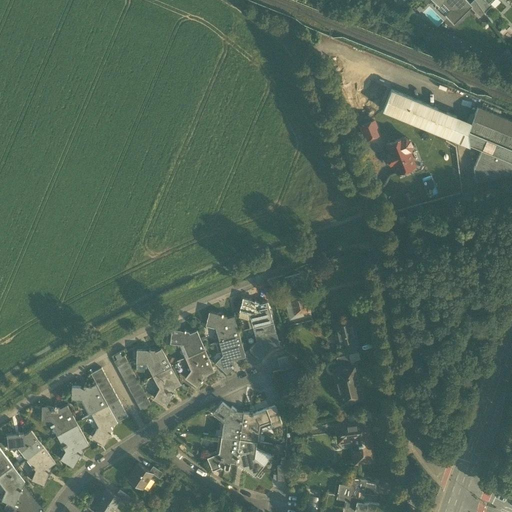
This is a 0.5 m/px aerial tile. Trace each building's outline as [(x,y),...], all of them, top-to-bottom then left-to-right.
[(445,15),(453,24),(470,7),(472,5),(470,3),(466,0),(432,0),(439,7),(443,3),(450,10),(445,15)] [(484,12),(475,0),(472,0),(470,3),(472,5),(470,7),(480,16),(484,12)] [(475,0),(484,12),(492,4),(487,0),(475,0)] [(438,8),(445,15),(450,10),(443,3),(439,7),(438,8)] [(511,53),(507,48),(495,58),(511,65),(511,53)] [(383,109),(448,136),(456,116),(391,89),(383,109)] [(511,146),(511,119),(477,106),(471,122),(468,129),(511,146)] [(470,145),(469,143),(467,131),(468,129),(471,122),(456,116),(448,136),(470,145)] [(374,120),(361,125),(366,139),(379,133),(374,120)] [(511,173),(511,146),(468,129),(467,131),(469,143),(481,148),(474,167),(477,180),(511,173)] [(404,136),(386,143),(390,152),(387,153),(391,164),(394,162),(397,171),(415,164),(408,148),(404,138),(404,136)] [(267,277),(270,289),(285,285),(284,278),(282,271),(274,274),(267,277)] [(300,273),(292,275),(296,288),(287,291),(290,299),(287,300),(289,305),(287,306),(290,315),(294,314),(295,318),(303,316),(302,312),(310,310),(308,304),(310,304),(307,292),(305,293),(300,273)] [(285,285),(287,291),(296,288),(292,275),(284,278),(285,285)] [(249,314),(253,327),(273,321),(268,301),(259,303),(259,301),(243,297),(240,311),(249,314)] [(215,327),(219,341),(240,335),(234,315),(227,317),(227,316),(209,311),(206,325),(215,327)] [(248,319),(249,314),(240,311),(238,317),(248,319)] [(339,342),(345,340),(356,338),(355,335),(356,335),(355,330),(354,330),(352,320),(335,324),(339,342)] [(279,344),(273,321),(253,327),(257,340),(250,348),(260,357),(271,346),(279,344)] [(182,344),(187,356),(205,348),(197,330),(190,333),(189,331),(186,331),(186,329),(184,329),(184,330),(172,329),(170,343),(182,344)] [(246,356),(240,335),(219,341),(222,350),(223,354),(216,362),(227,372),(235,364),(234,359),(246,356)] [(358,345),(356,338),(345,340),(347,348),(355,346),(358,345)] [(338,350),(339,356),(351,353),(357,351),(355,346),(347,348),(338,350)] [(152,375),(153,375),(171,365),(162,348),(155,351),(154,349),(151,349),(150,348),(149,348),(149,349),(136,349),(136,363),(146,363),(148,367),(149,366),(153,374),(152,375)] [(214,370),(205,348),(187,356),(186,357),(191,370),(185,378),(196,386),(204,376),(203,374),(206,373),(206,374),(214,370)] [(212,356),(216,362),(223,354),(222,350),(216,352),(212,356)] [(358,351),(357,351),(351,353),(353,361),(360,359),(358,351)] [(353,361),(351,353),(339,356),(336,356),(338,367),(354,364),(353,361)] [(127,360),(125,355),(114,361),(117,366),(127,360)] [(277,358),(280,370),(292,367),(289,355),(277,358)] [(130,366),(127,360),(117,366),(120,371),(130,366)] [(339,393),(341,403),(363,397),(355,363),(354,364),(338,367),(344,391),(339,393)] [(181,384),(171,365),(153,375),(153,376),(154,376),(158,384),(157,384),(159,388),(154,397),(166,404),(175,389),(174,388),(181,384)] [(133,371),(130,366),(120,371),(123,377),(133,371)] [(91,373),(94,379),(105,373),(102,367),(91,373)] [(136,376),(133,371),(123,377),(126,382),(136,376)] [(97,383),(97,384),(108,378),(105,373),(94,379),(97,383)] [(154,389),(157,386),(150,375),(143,380),(149,389),(152,387),(154,389)] [(139,382),(136,376),(126,382),(129,388),(139,382)] [(97,384),(100,389),(111,384),(108,378),(97,384)] [(142,387),(139,382),(129,388),(132,393),(142,387)] [(90,414),(92,413),(108,404),(106,400),(103,395),(100,389),(97,384),(97,383),(91,386),(86,386),(86,385),(84,385),(84,386),(84,388),(81,388),(81,386),(72,386),(71,400),(82,400),(90,414)] [(100,389),(103,395),(113,389),(111,384),(100,389)] [(145,393),(142,387),(132,393),(134,398),(145,393)] [(108,404),(109,405),(119,399),(116,394),(113,389),(103,395),(106,400),(108,404)] [(148,398),(145,393),(134,398),(137,404),(148,398)] [(151,403),(148,398),(137,404),(140,409),(151,403)] [(109,405),(111,410),(122,405),(119,399),(109,405)] [(223,427),(221,436),(239,439),(243,415),(236,414),(237,409),(232,405),(230,408),(223,401),(214,412),(221,418),(223,416),(226,419),(225,427),(223,427)] [(52,420),(59,434),(78,424),(67,404),(60,408),(59,406),(42,406),(42,420),(52,420)] [(109,405),(108,404),(92,413),(99,426),(92,437),(104,444),(111,433),(112,434),(112,433),(111,432),(112,429),(111,426),(118,422),(117,421),(114,416),(111,410),(109,405)] [(266,408),(272,422),(281,419),(276,404),(266,408)] [(111,410),(114,416),(125,410),(122,405),(111,410)] [(243,415),(239,439),(257,441),(259,425),(270,420),(271,423),(272,422),(266,408),(254,413),(243,411),(243,415)] [(128,416),(125,410),(114,416),(117,421),(128,416)] [(348,414),(349,422),(368,420),(372,420),(371,411),(348,414)] [(259,425),(257,441),(260,442),(261,431),(262,426),(271,423),(270,420),(259,425)] [(352,435),(356,462),(373,460),(368,420),(349,422),(336,424),(338,437),(352,435)] [(262,426),(261,431),(274,426),(272,422),(271,423),(262,426)] [(89,444),(78,424),(59,434),(67,448),(61,459),(73,466),(83,450),(82,448),(89,444)] [(18,448),(27,459),(43,446),(31,430),(25,435),(23,433),(20,433),(20,432),(18,432),(18,433),(6,435),(8,449),(18,448)] [(236,463),(239,439),(221,436),(219,452),(207,457),(212,470),(222,466),(224,467),(225,468),(226,469),(229,469),(230,468),(230,462),(236,463)] [(256,448),(257,441),(239,439),(236,463),(239,463),(255,476),(264,465),(255,457),(256,448)] [(56,462),(43,446),(27,459),(33,466),(32,467),(32,468),(33,467),(35,470),(31,480),(44,485),(49,472),(50,473),(51,472),(50,471),(51,469),(49,467),(56,462)] [(0,474),(13,465),(0,448),(0,474)] [(272,454),(256,448),(255,457),(264,465),(272,454)] [(128,478),(142,487),(153,472),(150,469),(138,462),(128,478)] [(25,481),(13,465),(0,474),(0,483),(6,490),(2,500),(7,502),(15,505),(21,491),(22,491),(22,490),(21,489),(25,481)] [(153,472),(159,477),(163,471),(153,465),(150,469),(153,472)] [(276,466),(277,481),(285,481),(285,470),(285,466),(276,466)] [(354,511),(373,511),(375,503),(368,502),(362,501),(364,493),(366,482),(366,479),(359,478),(351,477),(350,486),(349,485),(341,483),(339,493),(348,495),(346,508),(355,509),(354,511)] [(364,493),(374,494),(376,483),(366,482),(364,493)] [(94,505),(103,511),(110,511),(120,498),(121,498),(116,494),(106,487),(94,505)] [(120,498),(127,502),(131,496),(120,488),(116,494),(121,498),(120,498)] [(4,509),(12,511),(15,511),(18,507),(15,505),(7,502),(4,509)]
